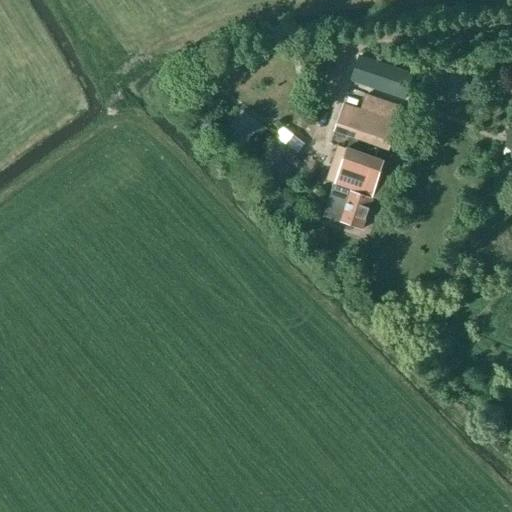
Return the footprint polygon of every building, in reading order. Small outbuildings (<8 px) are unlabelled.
[(358,78),(384,84),(388,68),(362,62),(358,78)] [(445,95),(468,93),(466,70),(443,73),(445,95)] [(402,109),(385,103),(366,96),(361,110),(342,103),(333,131),(388,150),(397,124),(402,109)] [(201,131),(207,127),(199,116),(198,117),(193,121),(201,131)] [(242,149),(255,131),(235,117),(223,135),(242,149)] [(252,167),(275,183),(294,157),(272,140),(252,167)] [(376,199),(378,194),(373,193),(384,162),(345,148),(323,216),(361,229),(372,198),(376,199)]
